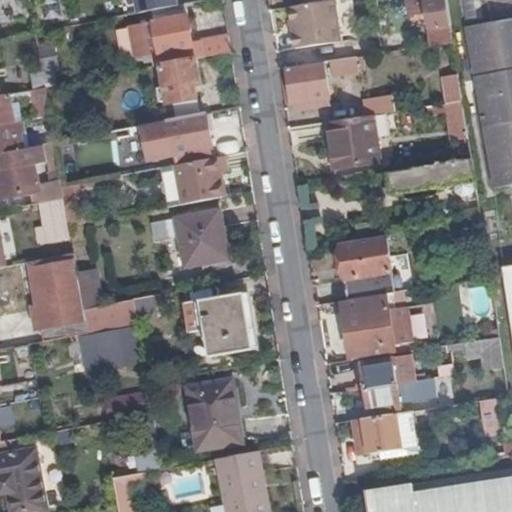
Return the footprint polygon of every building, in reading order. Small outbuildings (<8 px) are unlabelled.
[(137,0),(140,17),(154,14),(179,9),(177,0),(137,0)] [(449,0),(411,0),(413,12),(418,12),(420,18),(425,18),(424,11),(431,10),(431,18),(434,36),(433,38),(434,50),(457,46),(449,0)] [(179,9),(154,14),(156,25),(190,19),(187,8),(179,9)] [(162,62),(164,69),(199,63),(222,58),(219,45),(196,49),(192,31),(191,24),(190,19),(156,25),(162,62)] [(198,23),(191,24),(192,31),(199,29),(198,23)] [(511,24),(507,25),(507,28),(498,30),(498,27),(471,31),(498,192),(511,189),(511,24)] [(162,62),(156,25),(133,29),(138,61),(156,57),(158,70),(164,69),(162,62)] [(286,55),(280,56),(282,72),(290,71),(327,66),(333,65),(359,61),(355,38),(284,47),(286,55)] [(384,44),(386,57),(409,53),(407,41),(384,44)] [(55,46),(40,48),(45,74),(47,90),(60,88),(57,72),(60,71),(55,46)] [(361,74),(359,61),(333,65),(335,77),(361,74)] [(199,63),(164,69),(167,89),(169,104),(170,106),(175,105),(178,123),(202,118),(197,89),(203,88),(199,63)] [(327,66),(290,71),(295,105),(307,104),(332,101),(327,66)] [(47,90),(45,74),(34,76),(36,92),(47,90)] [(445,102),(463,102),(462,74),(444,75),(445,102)] [(169,104),(167,89),(160,91),(162,105),(169,104)] [(36,92),(34,93),(39,121),(52,118),(47,90),(36,92)] [(14,97),(1,99),(0,99),(0,128),(19,124),(14,97)] [(370,119),(375,118),(399,114),(396,98),(367,102),(370,119)] [(332,101),(307,104),(308,113),(333,109),(332,101)] [(470,135),(465,104),(430,110),(432,119),(449,116),(452,137),(470,135)] [(178,123),(145,129),(148,144),(150,162),(189,155),(212,151),(214,151),(209,117),(202,118),(178,123)] [(370,119),(331,125),(338,171),(382,164),(375,118),(370,119)] [(19,124),(0,128),(0,156),(24,152),(19,124)] [(57,145),(24,152),(0,156),(0,172),(1,180),(0,180),(0,191),(3,190),(5,200),(35,195),(37,206),(43,205),(61,202),(67,201),(64,189),(64,185),(40,189),(36,163),(47,162),(46,160),(59,159),(57,145)] [(212,151),(189,155),(191,165),(213,161),(212,151)] [(191,165),(177,168),(184,207),(226,200),(222,175),(229,174),(226,158),(213,161),(191,165)] [(474,163),(389,176),(393,197),(457,187),(475,184),(478,185),(474,163)] [(62,175),(60,165),(50,166),(52,177),(62,175)] [(475,184),(457,187),(459,195),(465,199),(473,198),(477,192),(475,184)] [(83,203),(68,205),(72,228),(93,224),(91,210),(85,211),(83,203)] [(61,206),(44,210),(47,228),(40,230),(43,245),(59,242),(59,239),(68,237),(63,206),(61,206)] [(466,214),(468,224),(484,222),(482,211),(466,214)] [(231,262),(222,212),(177,220),(153,225),(156,244),(180,240),(186,270),(231,262)] [(0,225),(0,270),(8,269),(0,225)] [(398,295),(395,275),(389,240),(342,248),(342,250),(337,253),(339,265),(345,269),(348,283),(350,302),(395,295),(398,295)] [(77,256),(33,265),(47,344),(99,334),(141,326),(137,302),(87,312),(77,256)] [(511,511),(511,268),(506,269),(511,306),(511,472),(373,493),(372,492),(370,492),(373,511),(511,511)] [(350,302),(345,303),(347,318),(346,319),(350,353),(353,353),(354,362),(399,355),(397,346),(415,344),(409,309),(397,311),(395,295),(350,302)] [(252,296),(247,297),(256,354),(261,353),(252,296)] [(256,354),(247,297),(205,305),(214,361),(256,354)] [(141,326),(99,334),(107,376),(148,369),(141,326)] [(502,339),(495,340),(466,345),(468,358),(484,356),(486,372),(507,369),(502,339)] [(363,366),(367,391),(416,383),(413,358),(363,366)] [(416,383),(367,391),(370,410),(386,407),(386,412),(403,410),(401,405),(420,401),(420,397),(434,394),(432,380),(424,382),(416,383)] [(237,418),(231,385),(191,392),(202,452),(249,444),(244,417),(237,418)] [(503,433),(498,400),(482,402),(487,435),(503,433)] [(403,450),(394,452),(395,458),(420,454),(414,413),(399,415),(403,450)] [(399,415),(357,422),(361,454),(363,456),(371,455),(373,455),(394,452),(403,450),(399,415)] [(44,511),(51,511),(39,450),(0,457),(0,491),(1,497),(10,496),(12,511),(44,511)] [(261,454),(218,463),(227,509),(213,511),(212,511),(263,511),(259,485),(266,484),(261,454)] [(150,488),(147,475),(130,479),(132,491),(134,491),(150,488)] [(116,481),(121,511),(137,511),(134,491),(132,491),(130,479),(116,481)] [(259,485),(263,511),(271,511),(266,484),(259,485)]
